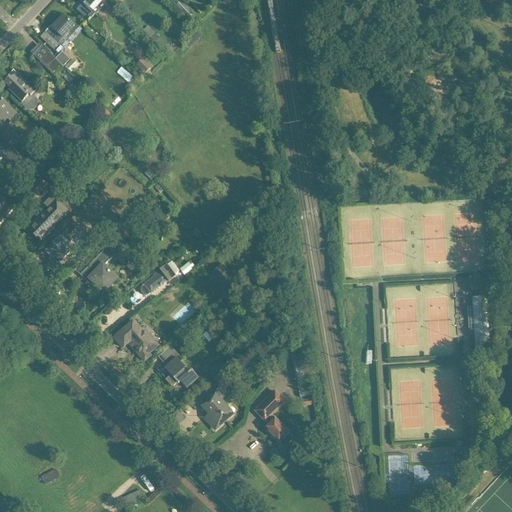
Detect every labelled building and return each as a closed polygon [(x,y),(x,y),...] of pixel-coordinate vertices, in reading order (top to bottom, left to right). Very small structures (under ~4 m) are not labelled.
[(79,0),(82,3),(81,3),(80,3),(80,4),(80,5),(80,6),(81,6),(77,10),(89,21),(96,14),(93,11),(102,2),(100,0),(79,0)] [(190,14),(192,12),(181,1),(176,5),(192,21),(194,19),(190,14)] [(50,26),(46,32),(58,43),(69,32),(73,36),(80,28),(76,24),(74,26),(64,16),(53,28),(50,26)] [(184,44),(190,49),(202,34),(196,29),(184,44)] [(62,65),(56,60),(49,53),(40,62),(53,74),(62,65)] [(56,60),(62,65),(63,67),(70,60),(62,53),(56,60)] [(144,58),(136,66),(145,74),(153,66),(144,58)] [(66,68),(71,73),(79,65),(74,59),(66,68)] [(38,89),(37,89),(30,82),(27,84),(17,74),(12,79),(10,77),(4,83),(10,89),(9,91),(21,103),(21,104),(26,109),(29,111),(34,110),(37,106),(38,102),(36,98),(33,95),(38,89)] [(67,74),(64,78),(70,84),(74,79),(67,74)] [(118,106),(123,101),(117,95),(112,100),(118,106)] [(17,114),(4,102),(0,98),(0,117),(3,114),(10,121),(17,114)] [(101,112),(106,118),(101,123),(103,126),(111,118),(104,110),(101,112)] [(104,144),(110,138),(101,129),(95,135),(104,144)] [(13,146),(19,141),(9,130),(3,136),(13,146)] [(33,202),(47,184),(41,178),(26,196),(33,202)] [(69,212),(59,202),(65,196),(58,190),(53,195),(44,204),(48,208),(28,229),(41,242),(69,212)] [(0,222),(5,217),(13,208),(0,196),(0,195),(0,222)] [(155,200),(146,206),(148,209),(157,203),(155,200)] [(74,221),(62,233),(67,238),(79,226),(74,221)] [(61,262),(68,254),(73,249),(60,236),(46,251),(53,258),(55,255),(61,262)] [(105,250),(81,275),(80,275),(92,287),(95,283),(104,291),(116,279),(104,267),(112,258),(105,250)] [(191,261),(180,270),(184,275),(195,266),(191,261)] [(161,287),(162,286),(165,283),(166,284),(168,282),(170,284),(178,278),(168,265),(160,271),(161,272),(145,285),(142,288),(141,290),(141,291),(144,296),(146,296),(148,296),(151,293),(160,286),(161,287)] [(214,274),(227,289),(236,280),(223,266),(214,274)] [(463,298),(462,281),(453,282),(454,298),(463,298)] [(487,306),(487,298),(482,298),(477,298),(477,299),(473,299),(473,307),(467,307),(469,329),(474,329),(476,351),(490,350),(489,335),(491,335),(491,336),(489,305),(489,306),(487,306)] [(131,347),(132,348),(133,348),(144,361),(151,356),(149,354),(158,346),(144,329),(142,331),(134,322),(115,338),(123,348),(130,342),(133,345),(131,347)] [(290,353),(303,350),(302,343),(289,346),(290,353)] [(187,389),(194,382),(199,378),(193,372),(190,374),(176,358),(179,356),(170,347),(161,355),(169,364),(165,368),(171,375),(166,379),(158,370),(181,397),(189,390),(189,389),(181,396),(173,387),(177,383),(178,384),(181,382),(187,389)] [(290,353),(297,380),(310,377),(303,350),(290,353)] [(210,415),(205,419),(215,430),(234,413),(224,401),(230,396),(222,386),(201,405),(210,415)] [(285,402),(275,392),(255,411),(265,421),(266,421),(268,424),(264,428),(279,443),(279,442),(284,447),(294,438),(289,433),(272,415),(285,402)] [(313,404),(311,397),(302,400),(304,406),(313,404)] [(56,469),(42,477),(46,485),(60,477),(56,469)] [(254,502),(261,495),(243,476),(236,483),(254,502)] [(128,511),(137,508),(146,503),(140,491),(122,500),(128,511)]
